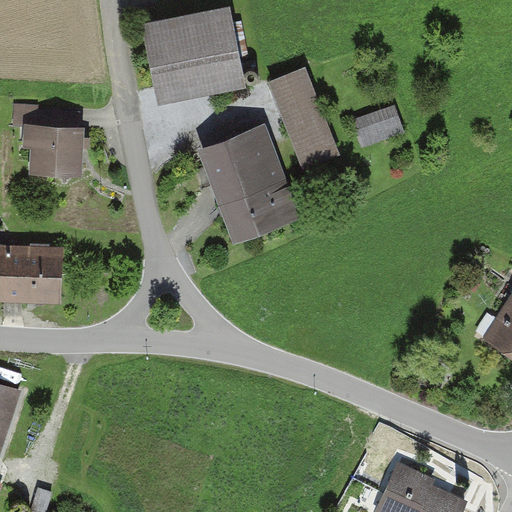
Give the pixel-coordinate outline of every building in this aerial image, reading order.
[(230,3),(141,21),(158,104),(247,86),(230,3)] [(308,67),(270,82),(303,169),(341,155),(308,67)] [(398,102),(353,118),(364,148),(408,133),(398,102)] [(265,122),(198,147),(232,239),(299,215),(265,122)] [(83,128),(23,125),(22,146),(30,147),(29,174),(81,176),(83,128)] [(0,300),(61,302),(62,246),(0,244),(0,300)] [(511,291),(509,290),(481,339),(511,356),(511,291)] [(23,390),(0,382),(0,454),(3,456),(23,390)] [(403,454),(384,445),(377,462),(396,470),(377,511),(463,511),(468,500),(428,483),(431,475),(400,462),(403,454)]
